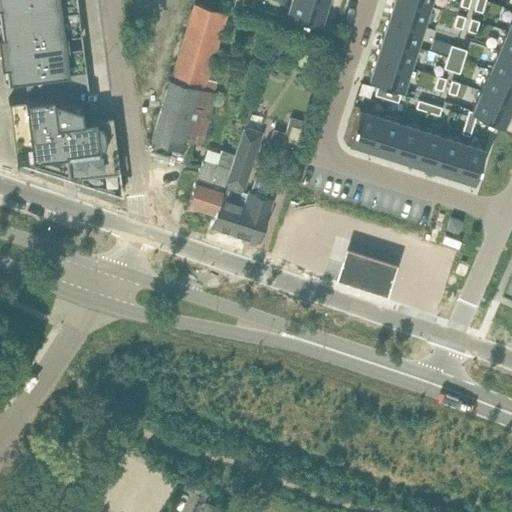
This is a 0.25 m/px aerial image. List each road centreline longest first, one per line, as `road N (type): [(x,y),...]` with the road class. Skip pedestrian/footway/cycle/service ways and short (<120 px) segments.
road 1 (residential): [(505,217),(320,156),(368,0)]
road 2 (unclassified): [(136,228),(144,202),(115,0)]
road 3 (unclassified): [(452,339),(245,266)]
road 4 (tertiary): [(94,298),(223,331),(306,340)]
road 5 (unclassified): [(0,445),(94,298)]
road 6 (tertiary): [(306,340),(157,284)]
road 7 (tertiary): [(455,391),(306,340)]
road 8 (unclassified): [(136,228),(0,183)]
road 9 (residential): [(505,217),(452,339)]
